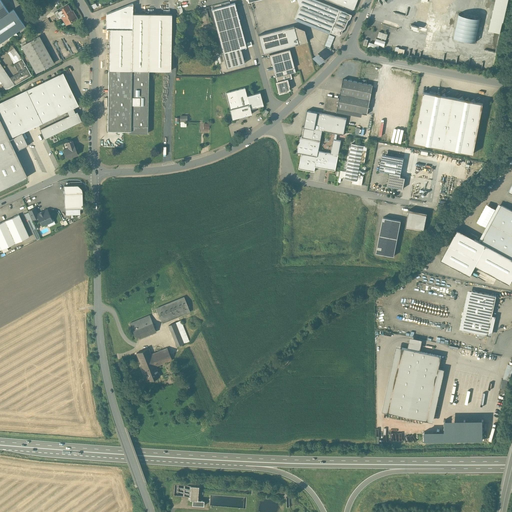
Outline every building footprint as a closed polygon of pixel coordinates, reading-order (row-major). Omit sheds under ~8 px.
[(9,12),(0,0),(0,46),(17,35),(15,32),(25,26),(13,9),(9,12)] [(339,9),(315,0),(297,0),(299,7),(334,21),(339,9)] [(326,0),(350,9),(353,8),(355,0),(326,0)] [(495,0),(488,30),(501,33),(508,0),(495,0)] [(133,13),(133,3),(106,14),(106,29),(109,29),(132,29),(133,13)] [(213,9),(211,9),(223,53),(241,48),(246,47),(235,3),(221,6),(213,9)] [(71,12),(67,5),(63,7),(64,8),(58,12),(57,10),(54,13),(57,18),(63,15),(64,18),(63,18),(66,23),(71,20),(72,21),(76,19),(72,12),(71,12)] [(334,21),(299,7),(294,18),(330,32),(332,26),(334,21)] [(332,26),(342,30),(344,28),(347,20),(350,18),(351,14),(339,9),(334,21),(332,26)] [(210,22),(207,10),(200,12),(203,24),(210,22)] [(132,29),(109,29),(109,70),(148,70),(170,71),(171,14),(133,13),(132,29)] [(480,19),(459,14),(454,37),(475,42),(480,19)] [(293,26),(258,35),(263,53),(298,44),(293,26)] [(293,26),(298,44),(307,41),(304,30),(293,26)] [(342,30),(332,26),(330,32),(338,35),(340,34),(342,30)] [(387,34),(379,31),(377,37),(386,40),(387,34)] [(334,36),(329,34),(325,45),(330,47),(334,36)] [(21,45),(36,72),(54,63),(39,36),(21,45)] [(13,63),(22,58),(14,47),(7,52),(13,63)] [(241,48),(223,53),(227,68),(244,63),(241,48)] [(289,49),(269,55),(274,73),(294,67),(289,49)] [(31,75),(22,58),(13,63),(19,72),(10,78),(14,85),(31,75)] [(10,78),(0,63),(0,80),(6,90),(14,85),(10,78)] [(294,67),(274,73),(275,78),(276,77),(290,74),(295,72),(294,67)] [(148,70),(109,70),(108,130),(129,130),(129,133),(147,133),(148,70)] [(63,73),(0,102),(0,119),(9,138),(22,133),(67,111),(73,108),(78,106),(63,73)] [(290,74),(276,77),(277,82),(287,79),(292,78),(290,74)] [(277,82),(276,82),(279,94),(288,91),(288,90),(290,89),(287,79),(277,82)] [(373,84),(343,79),(339,98),(337,108),(362,113),(367,114),(373,84)] [(245,88),(225,93),(230,109),(229,109),(232,119),(242,116),(242,118),(245,117),(245,116),(252,114),(247,96),(245,88)] [(260,92),(247,96),(250,109),(263,105),(260,92)] [(459,99),(447,96),(445,93),(441,95),(439,92),(435,94),(423,92),(413,142),(473,153),(483,103),(476,102),(474,99),(470,101),(468,97),(465,100),(462,96),(459,99)] [(339,98),(326,96),(324,109),(337,112),(337,108),(339,98)] [(362,113),(337,108),(337,112),(361,116),(362,113)] [(307,110),(304,127),(322,130),(335,133),(337,133),(343,135),(347,118),(307,110)] [(69,116),(40,130),(44,138),(81,121),(77,112),(75,113),(69,116)] [(9,138),(0,119),(0,189),(27,177),(15,151),(9,138)] [(302,126),(300,137),(320,141),(322,130),(304,127),(302,126)] [(28,145),(22,133),(9,138),(15,151),(28,145)] [(320,141),(300,137),(297,152),(302,153),(299,168),(314,171),(315,166),(335,170),(338,154),(331,153),(318,151),(320,141)] [(333,139),(331,153),(338,154),(341,140),(336,140),(333,139)] [(69,148),(63,150),(66,158),(77,154),(74,146),(73,146),(71,141),(67,142),(69,148)] [(363,146),(351,143),(346,171),(344,178),(352,180),(356,181),(358,174),(360,162),(362,150),(363,146)] [(382,153),(379,170),(389,172),(400,174),(404,157),(382,153)] [(400,176),(400,174),(389,172),(387,185),(403,188),(405,177),(400,176)] [(363,175),(358,174),(356,181),(352,180),(352,183),(361,185),(363,175)] [(78,185),(64,185),(64,190),(63,191),(63,192),(64,193),(65,209),(80,208),(82,208),(82,192),(81,189),(78,185)] [(511,210),(501,205),(481,242),(486,245),(511,258),(511,210)] [(35,208),(28,211),(32,219),(38,216),(37,214),(35,208)] [(427,213),(409,209),(406,227),(423,230),(427,213)] [(47,210),(42,212),(42,211),(40,212),(39,213),(40,213),(37,214),(38,216),(42,225),(52,221),(47,210)] [(28,212),(25,214),(37,240),(40,238),(28,212)] [(19,214),(0,222),(0,246),(1,249),(29,237),(19,214)] [(401,220),(383,217),(376,252),(394,256),(401,220)] [(475,265),(486,245),(481,242),(457,229),(441,260),(470,275),(475,265)] [(509,284),(511,278),(511,258),(486,245),(475,265),(509,284)] [(463,330),(472,291),(468,290),(459,329),(463,330)] [(496,296),(472,291),(463,330),(487,335),(492,316),(496,296)] [(184,297),(156,308),(162,323),(190,311),(184,297)] [(149,315),(129,323),(132,330),(152,322),(149,315)] [(176,322),(169,325),(175,342),(183,339),(182,336),(185,335),(180,321),(176,322)] [(152,322),(132,330),(136,340),(156,331),(152,322)] [(382,411),(388,412),(402,347),(396,346),(382,411)] [(439,368),(441,356),(402,347),(388,412),(427,421),(439,368)] [(148,348),(136,353),(143,370),(155,365),(155,366),(172,359),(167,348),(151,354),(148,348)] [(155,365),(143,370),(148,381),(160,376),(155,366),(155,365)] [(444,369),(439,368),(427,421),(433,422),(444,369)] [(482,419),(444,420),(444,431),(424,431),(424,440),(482,440),(482,419)] [(191,483),(190,497),(193,497),(198,498),(199,484),(191,483)]
